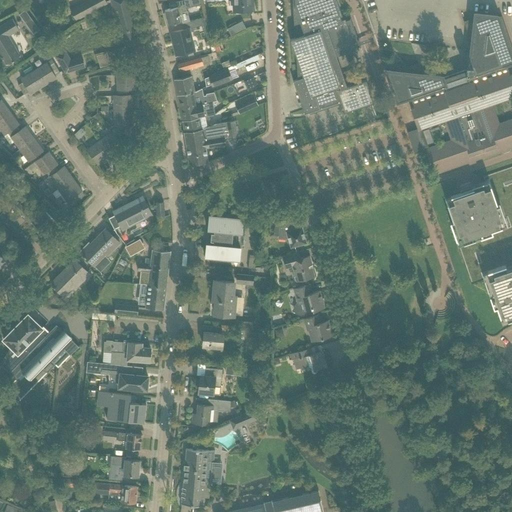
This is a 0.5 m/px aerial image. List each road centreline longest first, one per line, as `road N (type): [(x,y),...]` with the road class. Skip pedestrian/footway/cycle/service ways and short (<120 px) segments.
road 1 (unclassified): [(156,511),(180,253),(175,186)]
road 2 (residential): [(333,356),(349,351),(307,204),(275,133)]
road 3 (unclassified): [(172,159),(142,0)]
road 4 (residential): [(0,304),(106,196)]
road 5 (residential): [(270,0),(275,133)]
